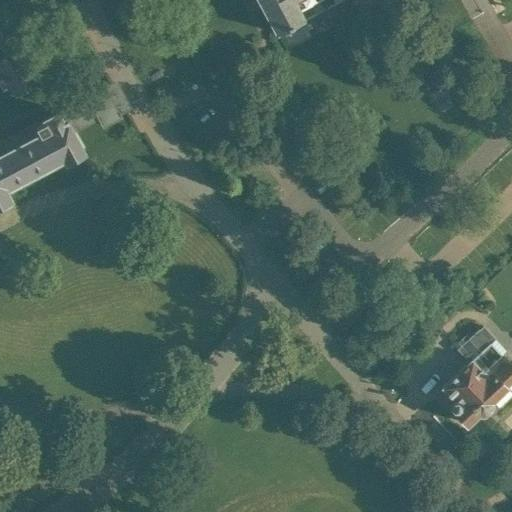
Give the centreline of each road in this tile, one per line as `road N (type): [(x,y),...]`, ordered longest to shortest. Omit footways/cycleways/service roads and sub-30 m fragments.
road 1 (residential): [(204,197),(87,0)]
road 2 (residential): [(204,197),(132,184),(85,189),(0,226)]
road 3 (residential): [(195,396),(247,388),(307,392),(395,427)]
road 4 (residential): [(395,427),(263,277)]
road 5 (residential): [(0,412),(80,418),(191,401)]
road 6 (residential): [(62,511),(191,401)]
road 7 (residential): [(195,396),(258,319),(263,277)]
road 8 (residential): [(483,511),(395,427)]
